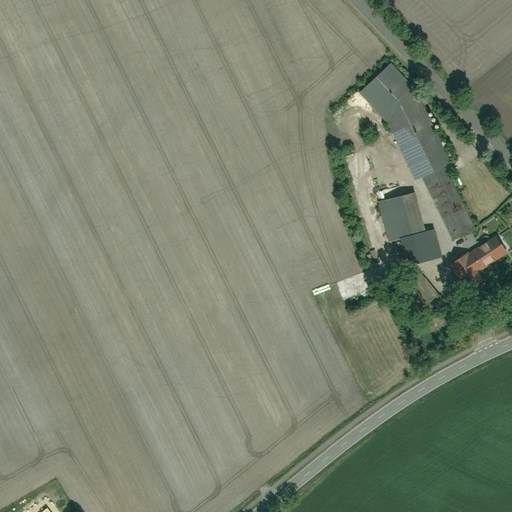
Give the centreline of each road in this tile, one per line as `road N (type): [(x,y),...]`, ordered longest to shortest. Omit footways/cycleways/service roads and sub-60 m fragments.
road 1 (tertiary): [(511,343),(416,392),(264,511)]
road 2 (residential): [(511,157),(361,0)]
